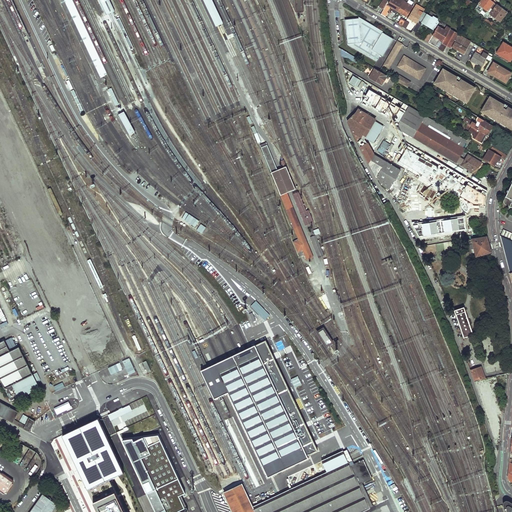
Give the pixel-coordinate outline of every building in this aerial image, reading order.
[(109,0),(99,0),(107,16),(115,12),(109,0)] [(204,0),(217,27),(224,24),(213,0),(204,0)] [(390,0),(388,5),(397,11),(403,1),(404,1),(402,0),(390,0)] [(480,0),(474,9),(479,12),(483,8),(486,10),(487,11),(490,7),(493,3),(489,0),(480,0)] [(412,7),(403,1),(397,11),(407,17),(412,7)] [(497,5),(493,3),(490,7),(492,10),(490,13),(488,16),(490,17),(491,16),(500,21),(508,11),(498,4),(497,5)] [(389,7),(386,5),(383,9),(380,14),(384,16),(389,7)] [(414,7),(408,17),(417,23),(423,12),(420,10),(418,14),(416,13),(418,9),(414,7)] [(429,25),(434,28),(438,22),(437,21),(438,19),(433,17),(432,18),(423,12),(417,23),(422,25),(424,22),(426,23),(425,24),(428,27),(429,25)] [(383,32),(359,17),(359,18),(360,25),(365,26),(365,25),(368,25),(368,27),(373,28),(373,27),(383,33),(383,32)] [(360,25),(359,18),(345,20),(348,44),(377,61),(380,55),(383,57),(393,39),(383,33),(373,27),(373,28),(368,27),(368,25),(365,25),(365,26),(360,25)] [(401,18),(398,24),(402,27),(406,21),(401,18)] [(501,33),(504,28),(493,22),(491,27),(501,33)] [(448,32),(438,26),(435,31),(432,35),(442,41),(448,32)] [(459,34),(450,28),(448,32),(442,41),(438,49),(443,51),(447,46),(451,48),(451,47),(464,54),(471,41),(459,34)] [(432,35),(435,31),(431,29),(424,40),(428,42),(432,35)] [(511,58),(511,47),(503,42),(497,53),(511,61),(511,58)] [(400,49),(394,46),(383,65),(389,68),(400,49)] [(340,49),(341,54),(346,57),(348,53),(340,49)] [(486,59),(475,52),(470,60),(481,67),(486,59)] [(426,69),(405,56),(398,66),(420,79),(426,69)] [(507,68),(494,61),(488,71),(501,79),(507,68)] [(370,77),(382,85),(386,79),(388,80),(389,77),(373,67),(371,69),(374,71),(370,77)] [(414,137),(457,162),(462,154),(465,149),(458,145),(462,138),(426,116),(343,68),(353,105),(374,117),(379,108),(409,126),(407,129),(416,134),(414,137)] [(511,71),(507,68),(501,79),(506,82),(511,71)] [(467,101),(473,91),(469,89),(470,87),(447,73),(445,75),(442,73),(436,83),(440,85),(439,86),(462,100),(463,99),(467,101)] [(411,82),(400,76),(397,81),(407,88),(411,82)] [(511,111),(493,100),(492,102),(488,100),(483,110),(486,112),(485,114),(509,128),(510,126),(511,127),(511,111)] [(432,103),(426,112),(431,115),(437,105),(434,104),(432,103)] [(118,114),(129,134),(134,131),(123,111),(118,114)] [(387,161),(375,154),(363,139),(373,121),(374,120),(357,111),(355,114),(347,121),(353,134),(377,177),(387,161)] [(471,125),(487,135),(492,127),(499,131),(500,129),(473,114),(472,115),(477,118),(476,120),(478,121),(476,124),(473,122),(471,125)] [(373,121),(363,139),(373,144),(383,127),(373,121)] [(475,134),(473,138),(482,143),(487,135),(471,125),(468,130),(475,134)] [(416,134),(407,129),(405,132),(414,137),(416,134)] [(456,195),(466,177),(389,134),(379,152),(456,195)] [(267,142),(260,145),(271,172),(272,172),(278,170),(267,142)] [(491,150),(501,156),(505,159),(507,156),(502,153),(501,153),(492,148),(491,150)] [(489,149),(483,160),(494,166),(497,160),(498,161),(501,156),(491,150),(489,149)] [(468,155),(470,156),(471,153),(467,150),(464,155),(462,154),(457,162),(462,166),(468,155)] [(469,170),(475,174),(481,162),(470,156),(468,155),(462,166),(469,170)] [(296,189),(284,159),(281,161),(284,167),(293,190),(296,189)] [(387,161),(377,177),(381,184),(389,189),(401,170),(387,161)] [(278,170),(272,172),(281,195),(287,193),(293,190),(284,167),(278,170)] [(511,183),(504,201),(503,201),(503,202),(504,204),(511,208),(511,183)] [(395,187),(396,202),(406,201),(406,198),(421,196),(420,185),(395,187)] [(307,211),(299,191),(293,194),(306,225),(314,222),(309,210),(307,211)] [(314,257),(287,193),(281,195),(299,240),(293,242),(297,252),(303,250),(307,260),(314,257)] [(409,211),(406,198),(400,200),(403,212),(409,211)] [(179,217),(195,227),(199,221),(184,211),(179,217)] [(201,224),(196,231),(202,234),(206,227),(201,224)] [(500,236),(511,241),(511,233),(503,229),(500,236)] [(325,255),(316,235),(310,237),(319,258),(325,255)] [(511,241),(500,236),(510,273),(511,272),(511,241)] [(472,240),(477,256),(491,252),(486,237),(472,240)] [(270,315),(256,301),(251,306),(265,321),(270,315)] [(455,311),(465,340),(467,339),(467,337),(473,335),(464,308),(455,311)] [(247,330),(252,327),(248,320),(243,322),(247,330)] [(68,343),(75,340),(68,323),(61,326),(68,343)] [(332,341),(323,328),(318,331),(327,345),(332,341)] [(227,392),(267,477),(309,458),(307,455),(318,451),(265,339),(254,344),(199,369),(213,399),(227,392)] [(39,389),(19,348),(10,351),(5,340),(0,342),(0,377),(12,402),(39,389)] [(140,363),(144,374),(151,372),(147,361),(140,363)] [(470,370),(474,381),(481,380),(485,378),(484,375),(483,372),(481,366),(470,370)] [(497,375),(500,382),(507,381),(508,373),(505,373),(497,375)] [(68,401),(54,408),(57,415),(72,408),(68,401)] [(18,413),(0,403),(0,414),(13,422),(15,419),(18,413)] [(22,423),(15,419),(13,422),(24,428),(29,420),(25,417),(22,423)] [(35,423),(29,420),(24,428),(30,431),(35,423)] [(122,440),(155,511),(185,511),(188,511),(181,495),(186,493),(158,435),(122,440)] [(45,457),(22,444),(13,460),(36,473),(45,457)] [(363,460),(351,465),(359,484),(362,482),(372,478),(363,460)] [(242,483),(223,492),(231,511),(361,511),(373,506),(362,482),(359,484),(351,465),(349,461),(253,506),(242,483)] [(0,470),(0,489),(4,493),(6,491),(7,492),(13,483),(12,482),(14,480),(0,470)] [(115,492),(93,502),(97,511),(124,511),(117,496),(115,492)] [(52,511),(57,505),(42,494),(30,511),(52,511)] [(504,503),(503,504),(504,511),(511,511),(511,503),(509,502),(508,504),(507,503),(507,502),(507,501),(505,501),(504,502),(504,503)]
